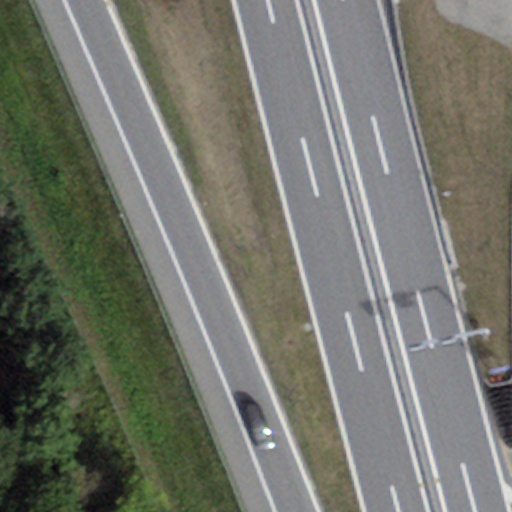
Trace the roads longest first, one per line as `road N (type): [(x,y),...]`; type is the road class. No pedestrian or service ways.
road 1 (trunk): [(86,0),(293,511)]
road 2 (trunk): [(476,511),(344,0)]
road 3 (trunk): [(268,0),(397,511)]
